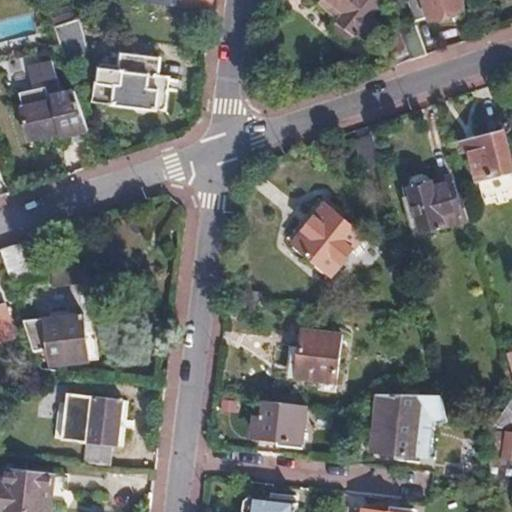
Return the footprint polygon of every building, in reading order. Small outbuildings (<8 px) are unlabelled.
[(140,0),(139,5),(209,13),(210,0),(140,0)] [(382,0),(321,0),(331,7),(328,13),(339,21),(331,33),(349,46),(357,34),(368,42),(379,27),(369,20),(382,0)] [(405,0),(413,22),(427,17),(429,23),(462,12),(458,0),(405,0)] [(52,28),(63,61),(85,54),(76,21),(52,28)] [(382,35),(392,63),(408,59),(396,29),(382,35)] [(117,81),(110,81),(108,97),(112,98),(110,116),(132,120),(134,123),(141,124),(145,121),(162,123),(166,89),(155,88),(156,72),(118,66),(117,81)] [(108,97),(110,81),(111,77),(98,75),(95,93),(91,93),(89,113),(110,116),(112,98),(108,97)] [(62,140),(87,132),(73,90),(50,96),(51,100),(49,101),(44,86),(16,94),(20,109),(18,110),(29,146),(61,137),(62,140)] [(510,173),(500,134),(458,145),(460,152),(467,150),(475,182),(510,173)] [(378,165),(371,137),(354,143),(360,170),(378,165)] [(467,221),(460,196),(454,197),(449,179),(431,184),(426,177),(416,176),(410,178),(407,182),(406,186),(408,196),(401,198),(410,231),(418,229),(419,234),(467,221)] [(363,252),(369,244),(318,200),(285,240),(329,278),(357,245),(363,252)] [(30,275),(20,246),(0,252),(0,258),(9,283),(30,275)] [(3,307),(0,308),(0,321),(6,342),(12,339),(3,307)] [(81,315),(21,321),(32,355),(48,352),(51,368),(85,363),(81,315)] [(333,395),(339,340),(299,336),(298,348),(290,348),(286,380),(317,384),(317,393),(333,395)] [(491,429),(511,400),(511,387),(511,381),(478,428),(491,429)] [(443,423),(437,397),(381,395),(380,416),(423,421),(429,422),(443,423)] [(511,418),(511,400),(491,429),(503,431),(511,418)] [(304,407),(261,402),(260,420),(254,422),(250,426),(250,436),(254,441),(273,443),(273,449),(299,452),(304,407)] [(114,448),(119,409),(89,406),(88,419),(78,419),(76,433),(86,433),(84,445),(114,448)] [(423,421),(380,416),(379,434),(370,434),(369,453),(393,456),(393,464),(418,467),(423,421)] [(425,468),(429,422),(423,421),(418,467),(425,468)] [(511,462),(511,435),(502,434),(499,461),(511,462)] [(107,467),(109,455),(84,453),(83,465),(107,467)] [(45,511),(50,475),(2,469),(0,484),(0,511),(45,511)] [(291,511),(293,499),(268,496),(267,501),(247,500),(241,504),(240,511),(291,511)]
